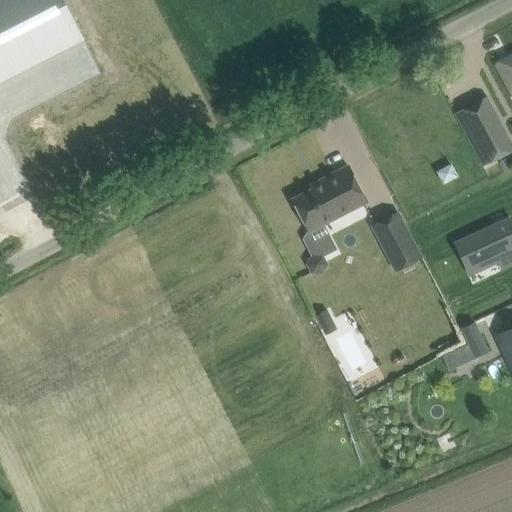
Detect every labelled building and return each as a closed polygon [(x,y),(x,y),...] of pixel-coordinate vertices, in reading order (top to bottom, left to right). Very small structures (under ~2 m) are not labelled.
[(0,0),(0,81),(83,38),(63,0),(0,0)] [(511,54),(497,63),(511,91),(511,54)] [(489,113),(495,110),(487,95),(455,112),(483,165),(511,150),(511,142),(508,134),(502,137),(489,113)] [(310,185),(312,189),(293,199),(309,230),(367,201),(349,165),(310,185)] [(397,212),(373,224),(396,269),(421,257),(397,212)] [(511,223),(510,218),(455,243),(466,268),(495,255),(501,268),(511,262),(511,223)] [(326,310),(317,315),(322,324),(331,319),(326,310)] [(468,343),(442,355),(449,370),(489,351),(474,321),(461,327),(468,343)] [(500,331),(499,332),(511,359),(511,328),(501,333),(500,331)] [(360,333),(350,337),(347,330),(334,335),(348,372),(371,363),(360,333)] [(203,365),(149,390),(200,499),(254,473),(203,365)] [(102,511),(63,429),(9,455),(35,511),(102,511)]
